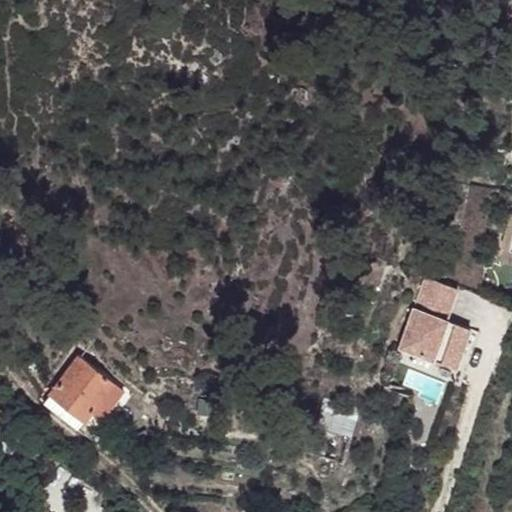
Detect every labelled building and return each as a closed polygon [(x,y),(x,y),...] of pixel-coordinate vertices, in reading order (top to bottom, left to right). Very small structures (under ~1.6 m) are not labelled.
[(511,251),(511,213),(511,214),(503,249),(511,251)] [(453,366),(467,326),(450,321),(443,318),(454,287),(421,275),(396,347),(453,366)] [(450,321),(461,289),(454,287),(443,318),(450,321)] [(79,356),(50,392),(85,418),(90,411),(100,420),(123,391),(79,356)] [(23,490),(28,493),(32,487),(28,484),(23,490)] [(26,505),(21,511),(47,511),(26,496),(22,502),(26,505)]
